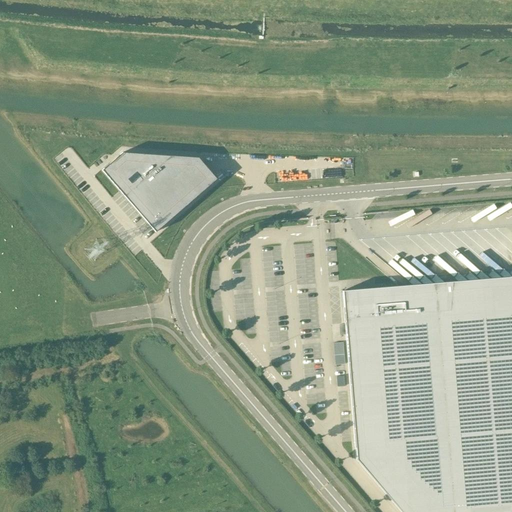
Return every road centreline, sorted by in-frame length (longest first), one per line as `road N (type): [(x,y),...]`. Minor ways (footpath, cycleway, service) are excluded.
road 1 (unclassified): [(181,306),(179,270),(195,238),(240,203),(511,179)]
road 2 (unclassified): [(344,511),(202,349),(181,306)]
